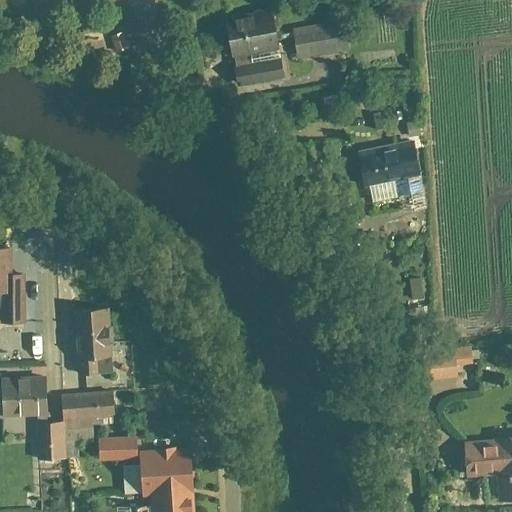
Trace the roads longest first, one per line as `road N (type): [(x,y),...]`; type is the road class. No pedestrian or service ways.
road 1 (residential): [(138,0),(165,72),(238,145),(366,310),(393,511)]
road 2 (residential): [(228,511),(215,413),(177,320),(136,274),(65,221),(0,193)]
